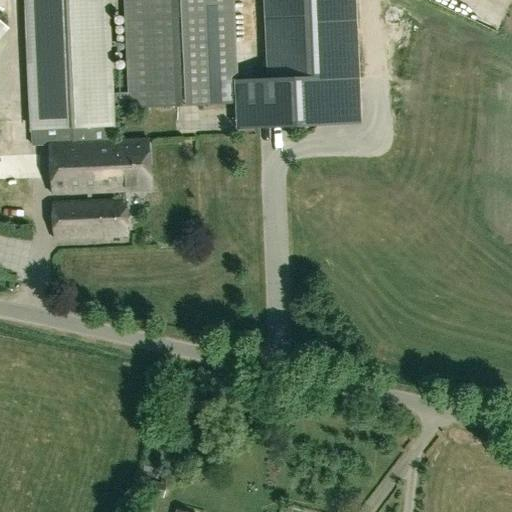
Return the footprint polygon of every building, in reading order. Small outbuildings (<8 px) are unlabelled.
[(111,93),(107,0),(26,0),(32,146),(49,146),(113,141),(112,108),(111,93)] [(127,0),(131,93),(111,93),(112,108),(236,103),(235,82),(235,78),(231,0),(127,0)] [(272,81),(235,82),(236,103),(246,103),(247,123),(357,119),(351,0),(268,0),(271,61),(272,81)] [(148,139),(113,141),(49,146),(51,194),(118,191),(118,196),(113,196),(113,201),(51,203),(52,238),(126,236),(124,191),(151,189),(148,139)] [(36,172),(9,172),(9,209),(35,209),(36,172)] [(166,486),(148,481),(146,491),(145,494),(162,498),(166,486)]
